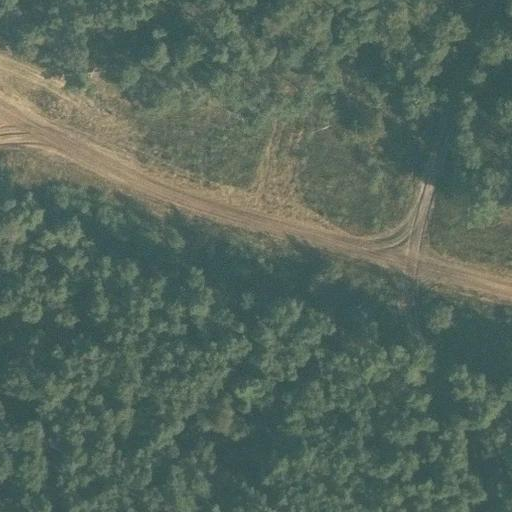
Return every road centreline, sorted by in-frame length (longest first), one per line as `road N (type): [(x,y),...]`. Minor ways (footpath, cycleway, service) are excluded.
road 1 (track): [(18,132),(219,209),(511,294)]
road 2 (track): [(471,0),(405,268)]
road 3 (track): [(473,511),(472,466),(408,350),(405,268)]
